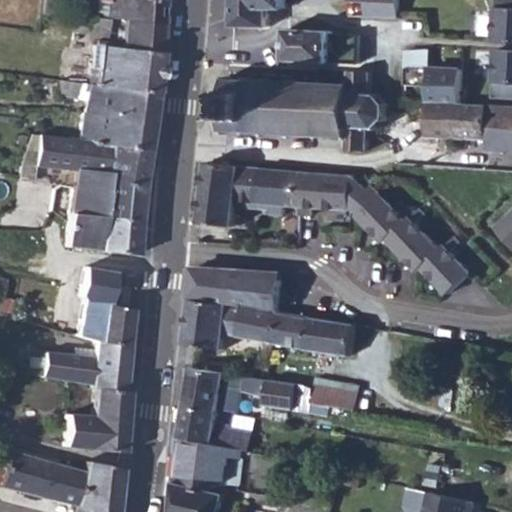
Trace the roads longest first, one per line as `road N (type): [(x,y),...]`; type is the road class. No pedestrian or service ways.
road 1 (residential): [(511,323),(378,306),(299,258),(166,255)]
road 2 (secondary): [(142,511),(166,255)]
road 3 (secondary): [(166,255),(189,0)]
